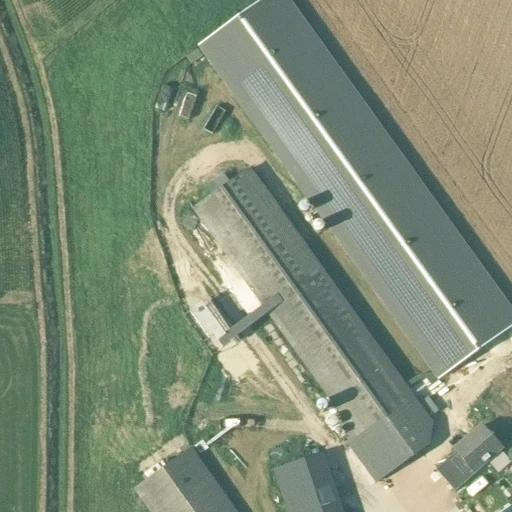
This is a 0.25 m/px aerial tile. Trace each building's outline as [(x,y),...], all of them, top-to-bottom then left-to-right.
[(511,313),(287,0),(264,0),(199,47),(438,380),(511,327),(511,313)] [(434,424),(414,398),(249,168),(192,210),(345,422),(340,426),(350,439),(346,442),(376,484),(380,481),(430,445),(434,424)] [(455,454),(449,459),(435,471),(455,493),(474,476),(474,475),(502,450),(482,427),(454,452),(455,454)] [(235,511),(191,450),(133,491),(147,511),(235,511)] [(343,511),(335,485),(334,486),(324,454),(273,472),(285,511),(343,511)]
